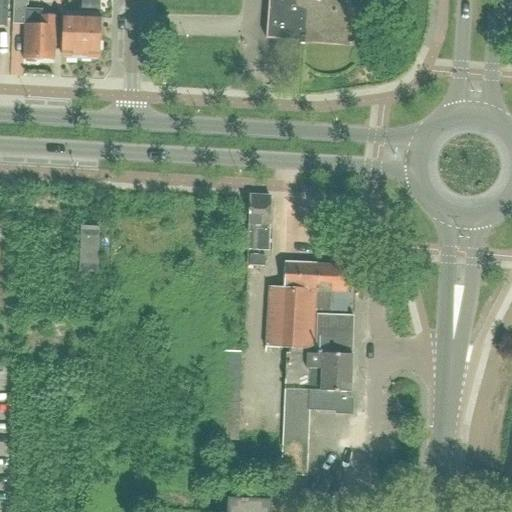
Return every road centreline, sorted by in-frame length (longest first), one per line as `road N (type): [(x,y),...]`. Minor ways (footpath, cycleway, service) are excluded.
road 1 (secondary): [(0,146),(284,160),(417,179)]
road 2 (secondary): [(421,138),(128,121)]
road 3 (residential): [(283,511),(289,504),(349,504),(362,489),(369,361)]
road 4 (tertiary): [(436,511),(452,362)]
road 5 (secondary): [(128,121),(0,112)]
road 6 (residential): [(128,121),(131,0)]
